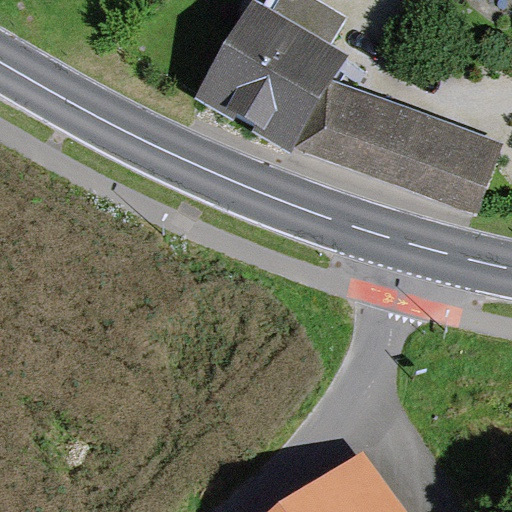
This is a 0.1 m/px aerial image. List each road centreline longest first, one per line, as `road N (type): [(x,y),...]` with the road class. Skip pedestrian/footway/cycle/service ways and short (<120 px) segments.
road 1 (secondary): [(0,62),(205,169),(412,244)]
road 2 (unclassified): [(249,511),(335,428),(375,375),(412,244)]
